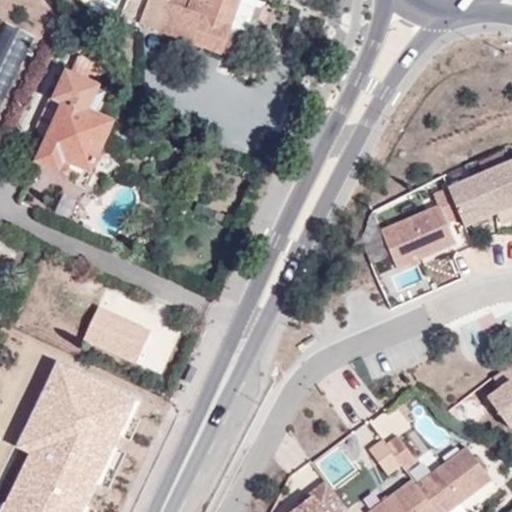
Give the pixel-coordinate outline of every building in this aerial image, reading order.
[(192,0),(193,0),(188,12),(183,10),(186,0),(150,0),(141,23),(221,53),(241,0),(192,0)] [(266,3),(258,0),(241,0),(221,53),(235,59),(251,18),(259,21),(266,3)] [(0,123),(31,137),(35,128),(3,114),(36,37),(8,25),(0,44),(0,123)] [(38,138),(47,142),(38,163),(59,172),(61,169),(68,173),(73,164),(91,172),(113,122),(96,114),(104,94),(98,91),(98,85),(71,73),(66,75),(57,96),(57,102),(48,99),(34,130),(38,138)] [(511,161),(448,189),(459,215),(464,226),(511,205),(511,161)] [(445,221),(459,215),(448,189),(448,188),(433,194),(438,205),(380,229),(395,266),(454,242),(445,221)] [(150,331),(95,306),(79,342),(134,367),(150,331)] [(83,511),(137,401),(53,361),(11,448),(24,454),(0,503),(0,511),(83,511)] [(511,363),(490,380),(499,392),(486,401),(508,430),(511,426),(511,363)] [(413,461),(395,437),(383,446),(401,470),(413,461)] [(444,511),(488,479),(464,447),(413,486),(433,511),(444,511)] [(340,511),(344,509),(323,481),(297,501),(300,505),(290,511),(340,511)] [(368,511),(433,511),(413,486),(409,481),(368,511)]
